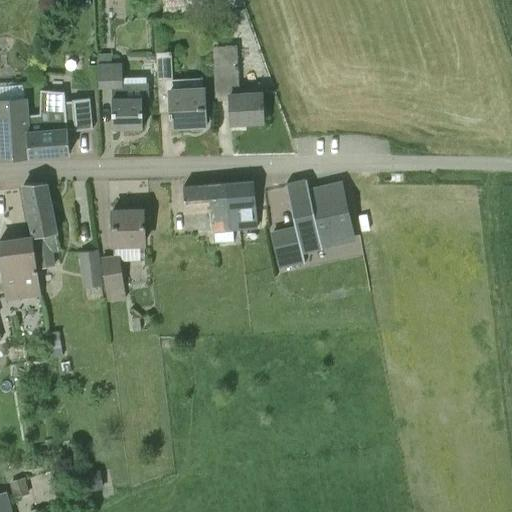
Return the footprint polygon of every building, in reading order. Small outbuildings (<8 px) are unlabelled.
[(166,0),(167,12),(193,11),(192,0),(166,0)] [(239,94),(238,65),(237,45),(213,46),(216,101),(230,100),(231,123),(263,121),(262,93),(239,94)] [(203,88),(174,90),(171,51),(157,52),(160,112),(170,111),(170,116),(172,116),(172,126),(205,124),(203,88)] [(112,88),(113,128),(143,128),(142,102),(149,102),(149,82),(123,83),(122,64),(112,64),(112,53),(98,54),(99,88),(112,88)] [(26,98),(24,98),(23,84),(0,85),(0,133),(2,158),(26,156),(23,127),(27,127),(28,127),(27,113),(27,114),(26,98)] [(70,152),(68,130),(73,130),(73,131),(90,130),(87,101),(71,102),(71,103),(65,104),(64,93),(39,93),(37,113),(27,113),(28,127),(30,156),(48,155),(70,152)] [(306,180),(305,181),(286,184),(298,241),(318,238),(316,232),(349,226),(341,185),(308,191),(306,180)] [(234,239),(234,227),(257,226),(252,181),(217,184),(222,240),(234,239)] [(55,233),(57,233),(45,182),(24,183),(39,268),(56,265),(53,251),(58,250),(55,233)] [(214,241),(222,240),(217,184),(183,186),(185,211),(211,209),(214,241)] [(114,244),(144,243),(143,209),(112,210),(114,244)] [(39,296),(36,274),(32,237),(0,241),(0,251),(3,278),(6,301),(39,296)] [(119,254),(101,257),(99,249),(80,252),(85,287),(105,283),(109,300),(126,297),(119,254)] [(141,330),(140,316),(131,318),(133,332),(141,330)] [(54,358),(63,355),(58,330),(49,332),(50,337),(53,351),(54,358)] [(53,351),(50,337),(44,338),(46,352),(53,351)] [(24,364),(22,352),(14,353),(16,366),(24,364)] [(81,492),(103,488),(100,471),(78,474),(81,492)] [(30,493),(26,477),(10,481),(14,497),(30,493)] [(12,511),(7,492),(0,494),(0,511),(12,511)]
